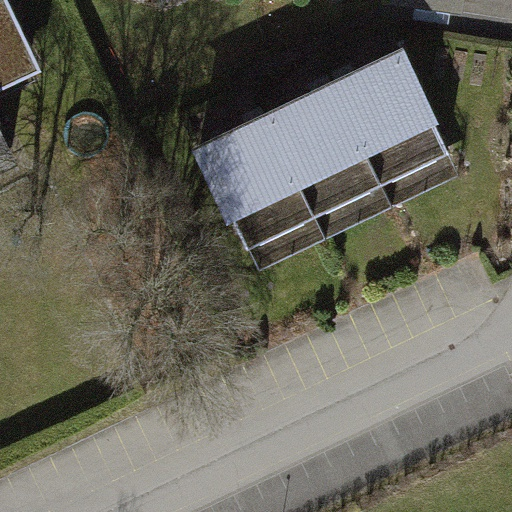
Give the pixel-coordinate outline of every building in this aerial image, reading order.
[(0,0),(0,158),(5,157),(0,142),(0,82),(36,67),(0,0)] [(395,0),(395,2),(464,13),(466,0),(395,0)] [(397,42),(331,73),(395,210),(462,178),(397,42)] [(331,73),(260,106),(325,243),(395,210),(331,73)] [(325,243),(260,106),(194,138),(259,274),(325,243)]
